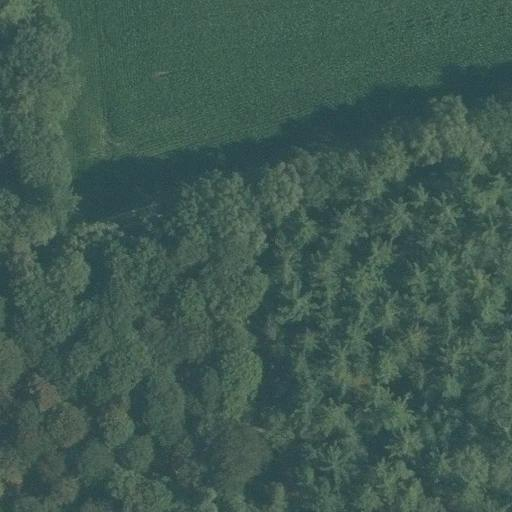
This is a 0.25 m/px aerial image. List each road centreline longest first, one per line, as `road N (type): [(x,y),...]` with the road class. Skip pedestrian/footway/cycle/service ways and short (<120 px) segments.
road 1 (track): [(511,110),(0,260)]
road 2 (track): [(252,511),(236,191)]
